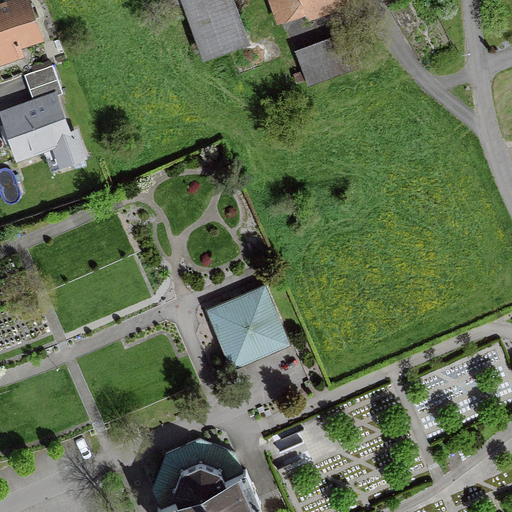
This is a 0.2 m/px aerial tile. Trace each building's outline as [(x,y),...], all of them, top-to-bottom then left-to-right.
[(25,0),(14,0),(0,5),(0,62),(18,56),(15,45),(38,37),(25,0)] [(227,0),(181,0),(202,55),(242,40),(227,0)] [(269,0),(277,20),(306,10),(306,9),(314,6),(312,1),(313,0),(269,0)] [(307,83),(349,67),(339,38),(296,54),(307,83)] [(60,94),(50,65),(22,75),(32,103),(2,114),(17,154),(52,142),(59,163),(81,155),(73,134),(66,136),(52,97),(60,94)] [(230,365),(286,342),(262,286),(207,310),(230,365)] [(198,439),(184,445),(164,454),(150,489),(158,507),(156,508),(157,511),(252,511),(249,506),(255,503),(256,505),(258,504),(244,470),(241,471),(233,453),(198,439)]
